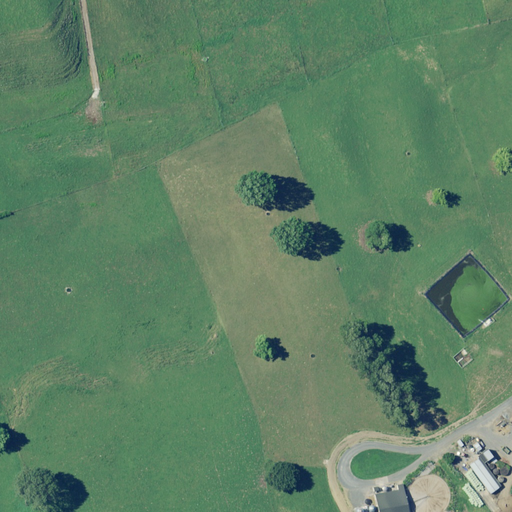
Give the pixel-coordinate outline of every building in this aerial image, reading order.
[(481,449),(476,443),(473,446),(477,451),(481,449)] [(492,458),(486,450),(478,456),(483,464),(492,458)] [(498,488),(477,460),(469,466),(490,494),(498,488)] [(499,474),(491,463),(487,466),(494,477),(499,474)] [(508,473),(508,472),(508,471),(507,470),(507,469),(506,469),(505,468),(504,468),(503,468),(502,468),(501,469),(500,470),(499,471),(499,472),(499,473),(500,474),(500,475),(501,475),(501,476),(502,476),(503,476),(504,476),(505,476),(506,476),(507,475),(508,474),(508,473)] [(408,511),(402,485),(397,486),(398,490),(374,496),(377,511),(408,511)]
